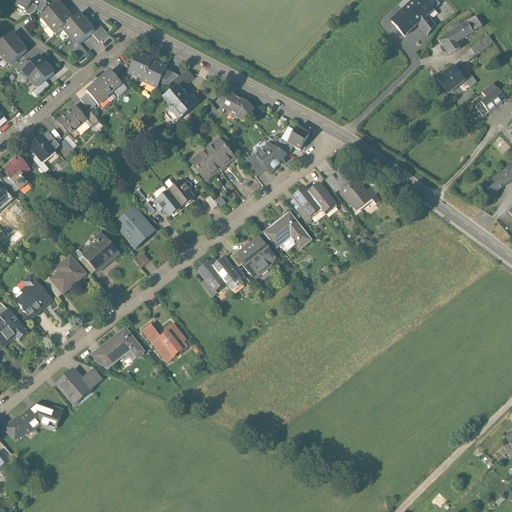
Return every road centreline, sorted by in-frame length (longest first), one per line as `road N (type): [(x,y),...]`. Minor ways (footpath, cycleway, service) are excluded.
road 1 (residential): [(342,134),(0,407)]
road 2 (secondary): [(142,30),(342,134)]
road 3 (secondary): [(342,134),(511,257)]
road 4 (residential): [(142,30),(0,148)]
road 5 (track): [(511,402),(399,511)]
